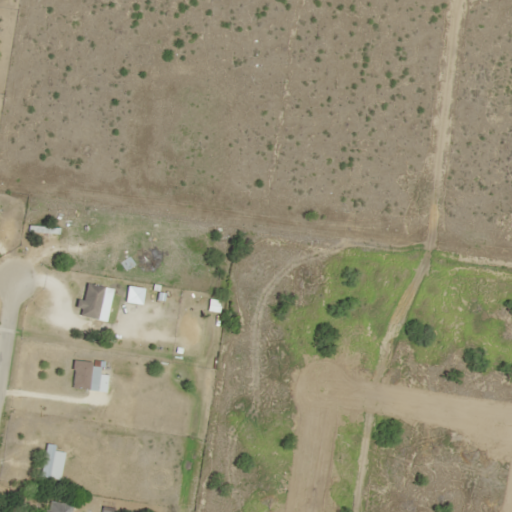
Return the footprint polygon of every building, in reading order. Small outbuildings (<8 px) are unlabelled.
[(88,263),(76,221),(67,224),(78,266),(88,263)] [(79,315),(96,317),(100,286),(83,284),(79,315)] [(97,363),(71,363),(71,389),(97,389),(97,363)] [(53,444),(42,444),(41,478),(60,478),(61,451),(53,451),(53,444)] [(44,511),(68,511),(70,503),(46,500),(44,511)]
